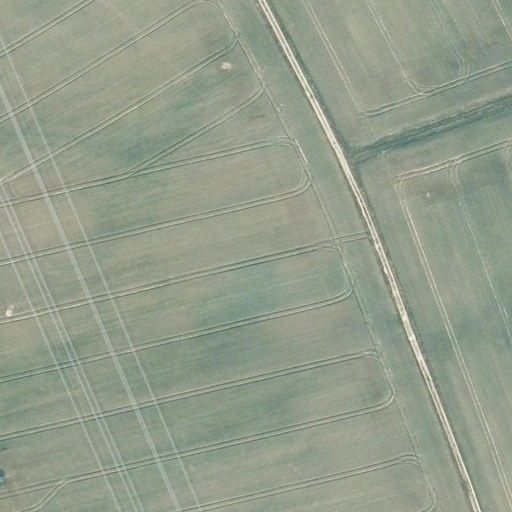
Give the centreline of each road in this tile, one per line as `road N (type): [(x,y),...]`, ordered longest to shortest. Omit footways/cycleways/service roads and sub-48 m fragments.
road 1 (track): [(261,0),(357,193),(477,511)]
road 2 (track): [(343,162),(511,100)]
